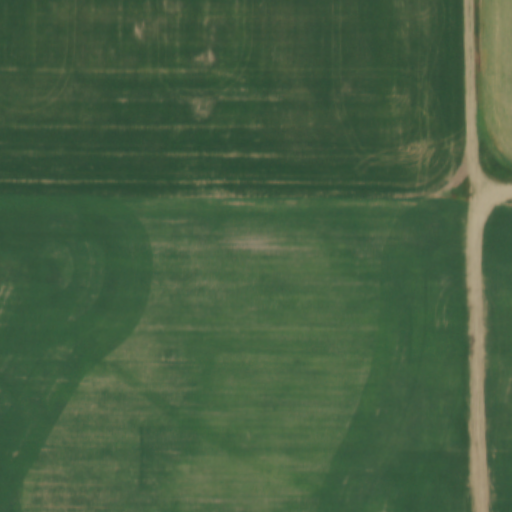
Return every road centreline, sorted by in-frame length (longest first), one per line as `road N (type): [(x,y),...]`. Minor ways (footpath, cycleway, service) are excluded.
road 1 (track): [(469,0),(479,511)]
road 2 (track): [(511,191),(0,200)]
